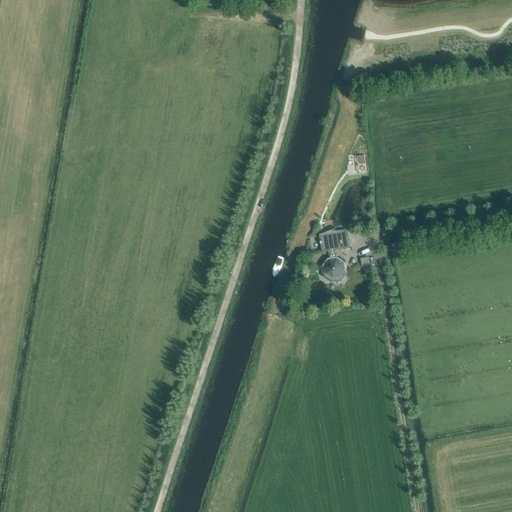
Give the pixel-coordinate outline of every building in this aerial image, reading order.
[(384,0),(371,15),(379,21),(392,6),(385,0),(384,0)] [(422,0),(420,17),(430,18),(432,0),(422,0)] [(402,71),(401,61),(381,63),(382,72),(402,71)] [(328,252),(329,259),(336,257),(335,250),(349,248),(349,246),(348,246),(346,231),(319,236),(320,242),(319,242),(319,245),(321,245),(322,250),(321,251),(321,253),(328,252)] [(329,259),(328,259),(327,259),(322,266),(322,267),(323,267),(324,275),(331,280),(340,279),(344,272),(345,272),(346,272),(345,263),(337,257),(336,257),(329,259)] [(361,260),(362,270),(370,268),(368,259),(361,260)]
